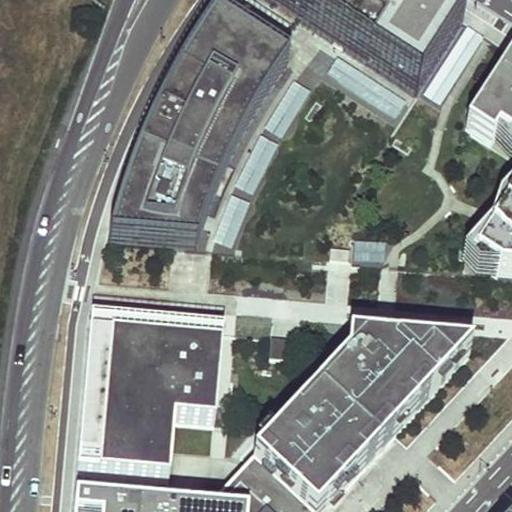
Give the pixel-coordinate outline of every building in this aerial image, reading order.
[(460,28),(417,0),(256,0),(418,97),(460,28)] [(287,67),(214,20),(180,73),(150,129),(126,187),(107,247),(195,255),(213,204),(235,154),(262,106),(287,67)] [(464,32),(454,51),(467,58),(477,39),(464,32)] [(511,58),(510,57),(456,137),(481,151),(485,142),(498,151),(511,160),(511,194),(451,269),(468,283),(511,286),(511,58)] [(309,96),(293,86),(266,131),(283,141),(309,96)] [(278,150),(261,141),(237,189),(254,197),(278,150)] [(250,208),(232,201),(214,243),(232,250),(250,208)] [(351,243),(351,265),(384,265),(383,243),(351,243)] [(348,266),(348,252),(329,251),(328,265),(348,266)] [(222,338),(90,326),(76,478),(168,486),(173,426),(213,430),(222,338)] [(298,344),(271,342),(270,363),(297,365),(298,344)] [(209,511),(130,511),(72,507),(71,511),(324,511),(469,357),(348,347),(346,366),(209,511)]
